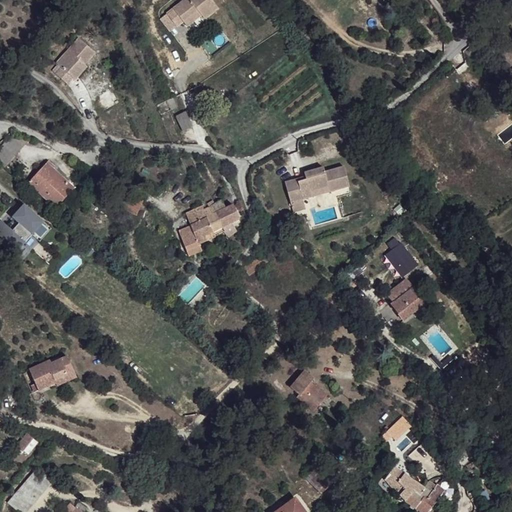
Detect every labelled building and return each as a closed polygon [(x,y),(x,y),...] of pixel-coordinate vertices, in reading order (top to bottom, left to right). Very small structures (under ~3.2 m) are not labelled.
[(211,0),(185,0),(173,9),(183,22),(198,11),(202,16),(205,19),(218,9),(211,0)] [(173,9),(167,15),(177,27),(183,22),(173,9)] [(198,11),(183,22),(187,28),(202,16),(198,11)] [(81,42),(77,38),(55,64),(60,68),(81,42)] [(94,53),(81,42),(60,68),(55,75),(66,85),(71,78),(70,76),(81,62),(84,64),(94,53)] [(84,64),(81,62),(70,76),(71,78),(74,81),(86,66),(84,64)] [(191,124),(185,111),(173,117),(179,131),(191,124)] [(22,139),(11,134),(0,146),(0,151),(7,158),(22,139)] [(49,167),(41,161),(23,182),(53,207),(68,188),(48,169),(49,167)] [(306,173),(285,179),(291,200),(302,197),(350,183),(344,162),(325,168),(324,165),(305,171),(306,173)] [(132,194),(126,209),(137,213),(143,198),(132,194)] [(302,197),(291,200),(294,210),(304,207),(302,197)] [(185,228),(177,230),(185,250),(189,247),(197,245),(207,241),(214,237),(211,231),(220,227),(237,218),(231,204),(223,207),(221,201),(211,206),(205,208),(204,206),(185,213),(190,226),(185,228)] [(0,240),(0,243),(11,254),(30,234),(37,240),(49,228),(21,203),(10,216),(14,220),(8,227),(0,220),(0,237),(1,239),(0,240)] [(195,253),(189,247),(185,250),(187,256),(195,253)] [(277,253),(271,247),(258,259),(265,264),(277,253)] [(265,264),(258,259),(250,269),(256,275),(265,264)] [(425,302),(406,279),(387,295),(392,302),(389,305),(402,322),(425,302)] [(51,354),(34,361),(42,383),(60,377),(59,373),(73,367),(71,364),(78,361),(75,351),(58,356),(54,358),(51,354)] [(80,374),(78,361),(71,364),(73,367),(59,373),(60,377),(61,381),(80,374)] [(317,380),(307,371),(292,388),(301,396),(300,398),(314,411),(327,396),(313,383),(317,380)] [(382,434),(391,444),(411,426),(403,416),(382,434)] [(27,455),(38,441),(26,432),(16,446),(27,455)] [(427,489),(397,468),(389,480),(405,501),(411,494),(419,499),(427,489)] [(22,511),(50,478),(38,469),(9,505),(17,511),(22,511)] [(334,480),(326,469),(312,481),(320,493),(334,480)] [(433,493),(427,489),(419,499),(411,494),(405,501),(419,511),(433,493)] [(443,493),(437,489),(433,493),(440,499),(443,493)] [(430,511),(440,499),(433,493),(419,511),(430,511)] [(302,511),(292,495),(268,508),(270,511),(302,511)] [(69,511),(74,507),(68,502),(59,511),(69,511)]
